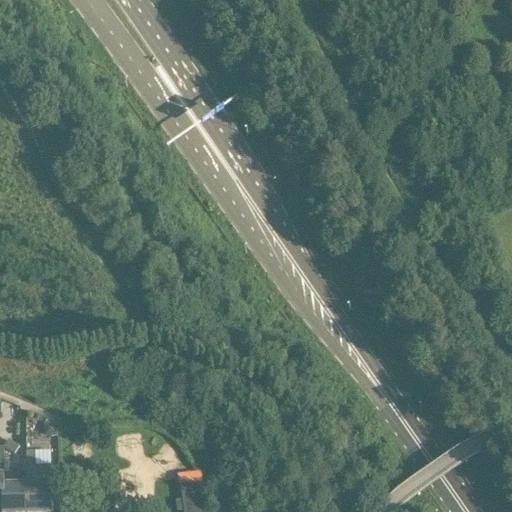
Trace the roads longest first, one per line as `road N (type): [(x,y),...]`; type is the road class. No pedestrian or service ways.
road 1 (secondary): [(84,0),(304,308),(354,358)]
road 2 (secondary): [(354,358),(270,211),(129,0)]
road 3 (secondary): [(462,511),(354,358)]
